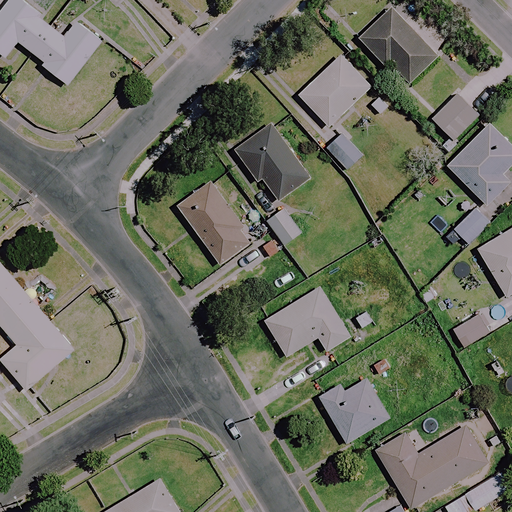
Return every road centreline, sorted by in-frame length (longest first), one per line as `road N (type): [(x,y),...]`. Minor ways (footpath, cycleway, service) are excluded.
road 1 (residential): [(72,199),(267,0)]
road 2 (residential): [(0,488),(198,370)]
road 3 (residential): [(198,370),(149,290),(72,199)]
road 4 (residential): [(284,511),(198,370)]
